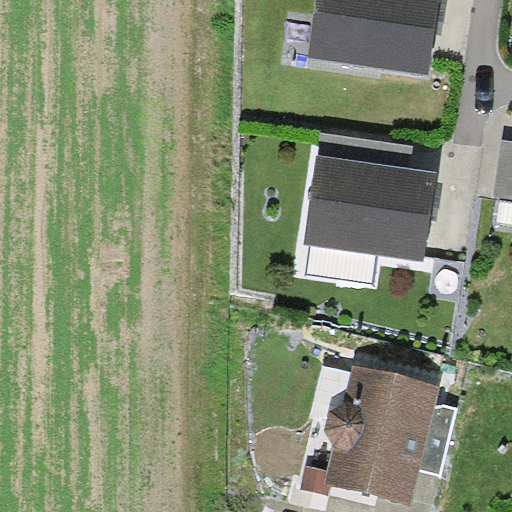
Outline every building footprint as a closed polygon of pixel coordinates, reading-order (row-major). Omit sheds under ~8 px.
[(319,0),(309,63),(431,83),(440,26),(444,0),(319,0)] [(323,133),(318,159),(408,174),(412,148),(323,133)] [(511,201),(511,144),(502,143),(494,199),(511,201)] [(408,174),(318,159),(304,249),(426,268),(435,212),(440,179),(408,174)] [(440,390),(354,369),(344,409),(328,418),(324,437),(334,451),(325,489),(375,501),(411,510),(419,474),(437,405),(440,390)] [(458,411),(437,405),(419,474),(441,479),(458,411)]
